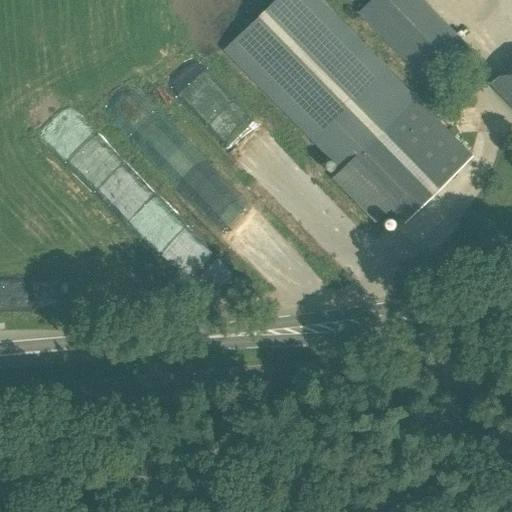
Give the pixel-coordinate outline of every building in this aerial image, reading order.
[(471,156),(319,0),(275,0),(222,52),(340,173),(332,180),(375,224),(390,209),(403,222),(471,156)] [(426,85),(463,47),(416,0),(371,0),(356,15),(426,85)] [(511,60),(487,85),(511,110),(511,60)] [(214,76),(185,103),(213,135),(243,108),(214,76)] [(242,152),(264,125),(246,111),(224,139),(242,152)] [(202,196),(217,182),(177,141),(162,154),(202,196)]
